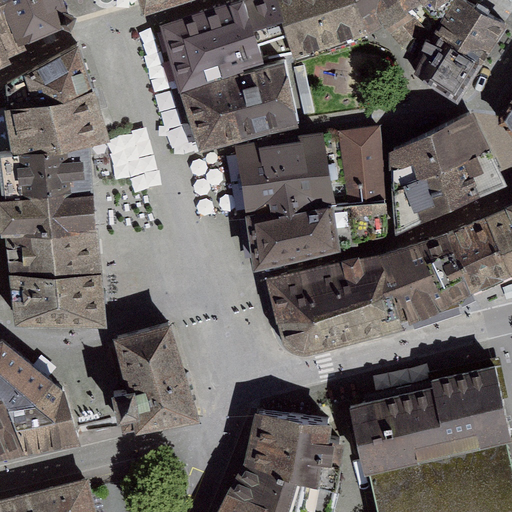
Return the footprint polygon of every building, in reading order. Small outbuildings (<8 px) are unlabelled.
[(2,0),(0,0),(0,64),(10,59),(7,53),(24,44),(22,39),(2,0)] [(2,0),(22,39),(69,19),(62,0),(2,0)] [(166,23),(184,84),(243,64),(293,51),(279,0),(240,0),(227,4),(200,12),(166,23)] [(279,0),(293,51),(368,29),(355,0),(279,0)] [(355,0),(368,29),(384,19),(402,44),(422,28),(404,6),(413,0),(355,0)] [(421,0),(424,4),(438,17),(447,0),(421,0)] [(506,21),(468,0),(452,0),(436,32),(480,60),(506,21)] [(468,0),(506,21),(511,11),(511,1),(509,0),(468,0)] [(436,32),(417,71),(457,97),(480,60),(436,32)] [(6,82),(9,106),(47,101),(92,88),(77,42),(6,82)] [(203,141),(265,123),(298,119),(285,59),(244,69),(243,64),(184,84),(203,141)] [(0,148),(106,137),(99,114),(94,96),(92,88),(47,101),(9,106),(0,112),(0,148)] [(443,165),(488,147),(481,134),(469,111),(395,147),(396,185),(443,165)] [(350,213),(387,208),(376,127),(340,132),(349,200),(350,213)] [(243,178),(248,214),(349,200),(340,132),(239,146),(243,178)] [(0,148),(0,176),(2,194),(42,190),(90,184),(88,160),(108,158),(106,137),(0,148)] [(504,181),(488,147),(443,165),(455,202),(504,181)] [(398,227),(455,202),(443,165),(396,185),(398,227)] [(90,184),(42,190),(46,225),(94,224),(92,202),(90,184)] [(46,225),(42,190),(2,194),(5,209),(9,226),(46,225)] [(350,213),(349,200),(248,214),(253,237),(257,261),(335,243),(356,241),(350,213)] [(511,205),(487,216),(511,268),(511,205)] [(380,236),(386,228),(387,208),(350,213),(356,241),(380,236)] [(449,232),(471,287),(511,268),(487,216),(449,232)] [(9,226),(13,270),(97,271),(94,224),(46,225),(9,226)] [(378,254),(391,288),(280,317),(284,331),(286,335),(288,339),(294,344),(298,346),(302,346),(315,345),(400,323),(450,303),(448,298),(471,287),(449,232),(420,242),(378,254)] [(391,288),(378,254),(364,258),(270,275),(280,317),(391,288)] [(13,270),(18,317),(71,319),(104,319),(97,271),(13,270)] [(166,319),(114,333),(128,384),(125,384),(112,388),(119,412),(122,411),(125,424),(134,422),(190,407),(188,402),(166,319)] [(4,338),(0,339),(0,385),(10,401),(37,395),(50,378),(28,358),(4,338)] [(370,400),(352,404),(365,464),(369,463),(380,511),(511,511),(511,464),(505,433),(511,432),(496,363),(444,375),(433,377),(434,386),(370,400)] [(37,395),(10,401),(25,443),(79,436),(72,417),(66,397),(63,387),(56,382),(50,378),(37,395)] [(108,382),(71,391),(79,424),(116,415),(108,382)] [(10,401),(0,385),(0,454),(26,448),(25,443),(10,401)] [(254,432),(249,458),(303,475),(317,482),(333,485),(340,437),(326,433),(329,416),(292,411),(291,413),(258,407),(254,432)] [(334,511),(340,487),(333,485),(317,482),(303,475),(249,458),(240,473),(230,489),(299,510),(305,511),(334,511)] [(0,511),(103,511),(96,485),(94,475),(0,498),(0,511)] [(298,511),(299,510),(230,489),(219,511),(298,511)]
